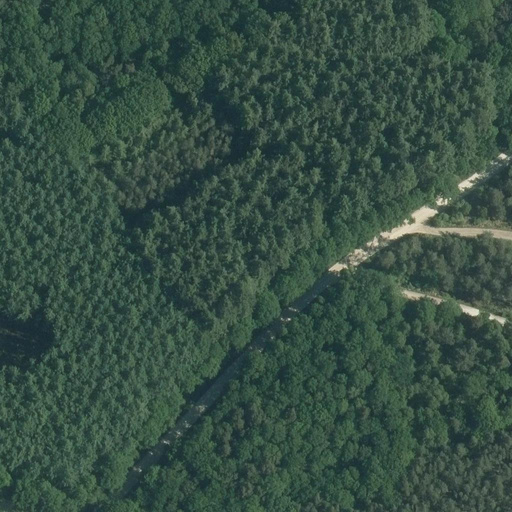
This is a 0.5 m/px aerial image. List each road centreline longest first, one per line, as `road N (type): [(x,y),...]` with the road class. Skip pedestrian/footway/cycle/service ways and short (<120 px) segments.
road 1 (track): [(99,511),(313,289),(511,154)]
road 2 (track): [(0,113),(178,53),(325,65)]
road 3 (track): [(325,65),(416,62),(450,75),(511,79)]
road 4 (track): [(339,268),(365,284),(511,325)]
